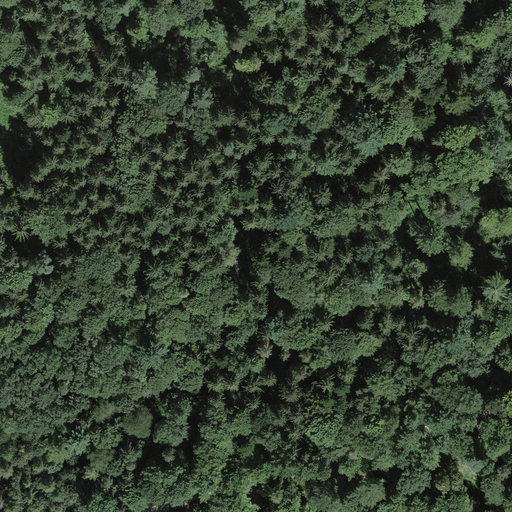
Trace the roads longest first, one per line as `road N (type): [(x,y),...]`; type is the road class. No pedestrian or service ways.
road 1 (track): [(0,324),(173,321),(406,295),(511,320)]
road 2 (track): [(511,403),(140,511)]
